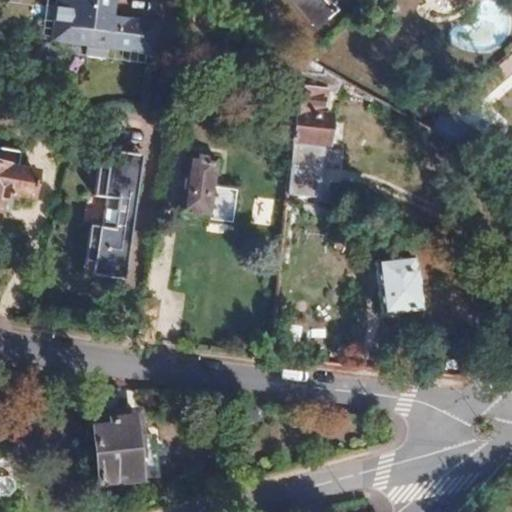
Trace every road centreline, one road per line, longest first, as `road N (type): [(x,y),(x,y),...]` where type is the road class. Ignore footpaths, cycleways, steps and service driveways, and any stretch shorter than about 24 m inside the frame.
road 1 (tertiary): [(455,420),(405,401),(0,343)]
road 2 (residential): [(459,445),(222,511)]
